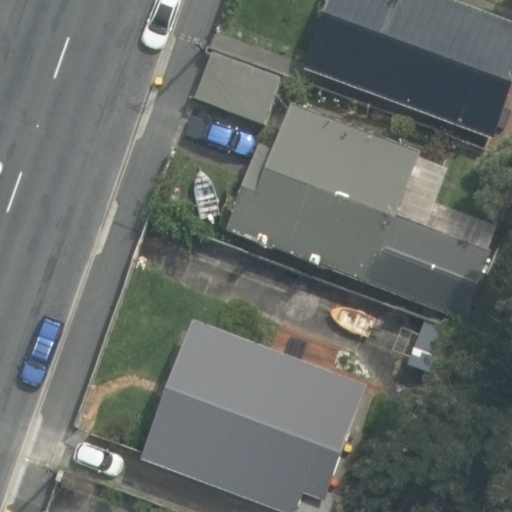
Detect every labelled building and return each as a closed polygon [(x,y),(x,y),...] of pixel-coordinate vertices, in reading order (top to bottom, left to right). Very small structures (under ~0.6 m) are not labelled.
[(334,0),(308,71),(498,142),(511,103),(511,20),(456,0),(334,0)] [(201,99),(269,124),(286,80),(218,55),(201,99)] [(231,233),(389,291),(408,239),(395,234),(425,153),(296,105),(279,152),(263,146),(231,233)] [(382,511),(333,494),(373,387),(197,321),(146,459),(287,511),(382,511)] [(426,323),(411,364),(450,379),(465,337),(426,323)]
